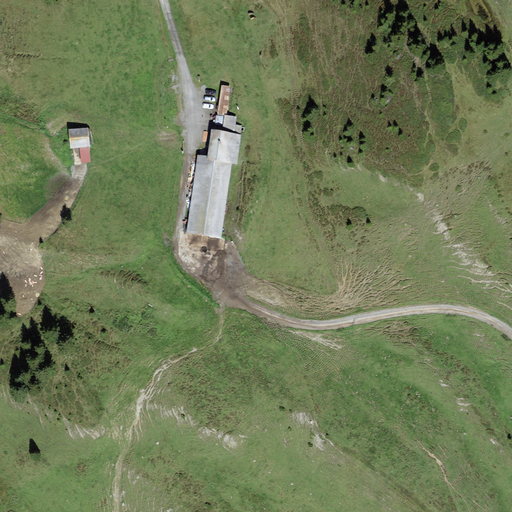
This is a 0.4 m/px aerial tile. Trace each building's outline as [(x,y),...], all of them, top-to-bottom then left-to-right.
[(229,87),(221,86),(218,114),(225,115),(229,87)] [(236,117),(225,115),(222,131),(233,134),(233,133),(236,117)] [(89,126),(70,130),(73,149),(92,146),(89,126)] [(222,131),(211,130),(208,157),(207,160),(231,163),(237,164),(241,135),(233,134),(222,131)] [(220,239),(231,163),(207,160),(208,157),(197,155),(186,233),(220,239)]
